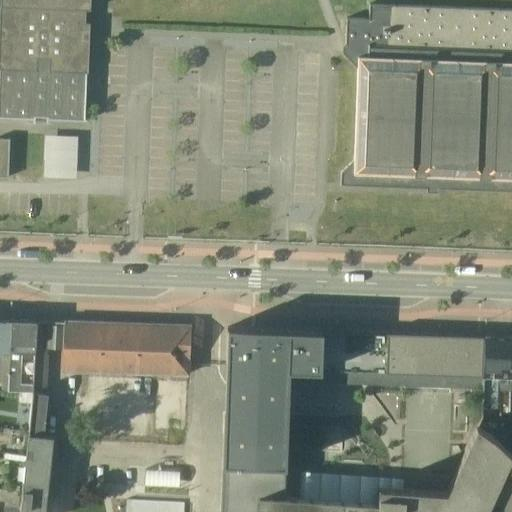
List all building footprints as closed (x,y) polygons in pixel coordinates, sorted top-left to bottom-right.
[(0,0),(0,115),(33,117),(33,115),(45,115),(45,117),(83,118),(85,69),(86,70),(88,20),(84,20),(84,7),(89,7),(88,0),(0,0)] [(511,7),(367,1),(367,16),(344,16),(343,42),(341,44),(340,51),(355,67),(352,157),(339,169),(338,183),(511,189),(511,7)] [(76,134),(42,132),(41,157),(42,157),(41,174),(74,176),(76,134)] [(7,389),(10,317),(0,316),(0,371),(0,372),(0,388),(7,389)] [(33,350),(34,318),(10,317),(7,389),(31,389),(32,381),(19,381),(21,349),(33,350)] [(32,381),(31,389),(17,511),(43,511),(52,433),(42,432),(46,390),(47,345),(48,318),(34,318),(33,350),(32,381)] [(48,318),(47,345),(53,345),(61,346),(62,319),(54,319),(48,318)] [(62,319),(61,346),(60,367),(186,372),(188,323),(62,319)] [(221,462),(282,464),(285,379),(481,386),(483,333),(224,324),(219,462),(221,462)] [(508,384),(510,334),(483,333),(481,386),(480,404),(496,405),(496,384),(508,384)] [(479,511),(490,490),(511,511),(511,455),(473,421),(448,474),(443,486),(400,484),(401,476),(299,467),(297,494),(281,492),(282,464),(221,462),(218,511),(479,511)] [(143,467),(143,482),(178,483),(178,468),(143,467)] [(183,511),(184,497),(123,493),(121,511),(183,511)]
